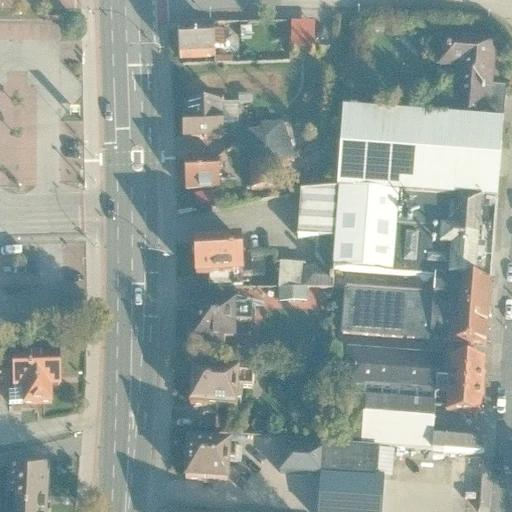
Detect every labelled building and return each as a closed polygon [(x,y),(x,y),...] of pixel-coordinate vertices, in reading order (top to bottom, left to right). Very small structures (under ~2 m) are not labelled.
[(212,24),(176,25),(177,57),(213,56),(212,24)] [(313,24),(291,24),(291,50),(314,49),(313,24)] [(497,39),(439,34),(436,65),(458,67),(453,114),(483,116),(485,87),(493,87),(497,39)] [(222,136),(220,102),(180,104),(182,138),(222,136)] [(460,205),(500,208),(506,127),(347,115),(342,197),(402,201),(460,205)] [(295,160),(282,122),(261,123),(261,129),(231,131),(231,148),(246,147),(249,192),(276,189),(274,160),(295,160)] [(218,189),(217,156),(182,157),(183,190),(218,189)] [(199,193),(201,207),(220,205),(219,191),(199,193)] [(396,280),(402,201),(342,197),(336,275),(396,280)] [(457,234),(460,205),(402,201),(396,280),(453,284),(455,255),(443,254),(445,234),(457,234)] [(464,285),(494,287),(500,208),(460,205),(457,234),(445,234),(443,254),(455,255),(453,284),(464,285)] [(239,236),(190,239),(192,276),(241,274),(239,236)] [(346,295),(343,338),(460,347),(464,285),(453,284),(396,280),(336,275),(335,294),(346,295)] [(460,347),(490,349),(494,287),(464,285),(460,347)] [(252,305),(191,304),(190,339),(205,339),(205,348),(222,349),(223,340),(251,340),(252,305)] [(436,438),(445,356),(345,346),(335,443),(489,459),(490,443),(436,438)] [(61,354),(15,355),(15,389),(24,389),(24,406),(57,405),(56,387),(62,387),(61,354)] [(448,415),(484,417),(488,363),(452,360),(448,415)] [(238,370),(188,368),(186,406),(236,408),(237,388),(251,388),(252,374),(237,373),(238,370)] [(227,484),(229,442),(184,440),(182,482),(227,484)] [(321,453),(320,477),(376,480),(378,451),(322,448),(321,453)] [(281,450),(280,474),(320,477),(321,453),(281,450)] [(50,511),(53,467),(8,464),(5,511),(50,511)] [(320,479),(318,511),(381,511),(383,484),(320,479)]
